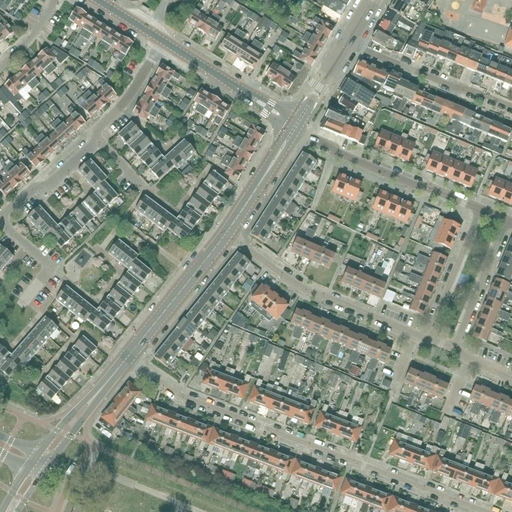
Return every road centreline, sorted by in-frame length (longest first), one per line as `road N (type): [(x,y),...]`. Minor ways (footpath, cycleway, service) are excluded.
road 1 (residential): [(126,357),(185,397),(486,511)]
road 2 (residential): [(161,41),(97,137),(0,221)]
road 3 (residential): [(421,336),(296,283),(226,232)]
road 4 (residential): [(292,129),(475,206)]
road 5 (residential): [(348,39),(511,110)]
road 6 (tertiary): [(126,357),(226,232)]
road 7 (residential): [(510,221),(454,351)]
road 8 (residential): [(421,336),(475,206)]
